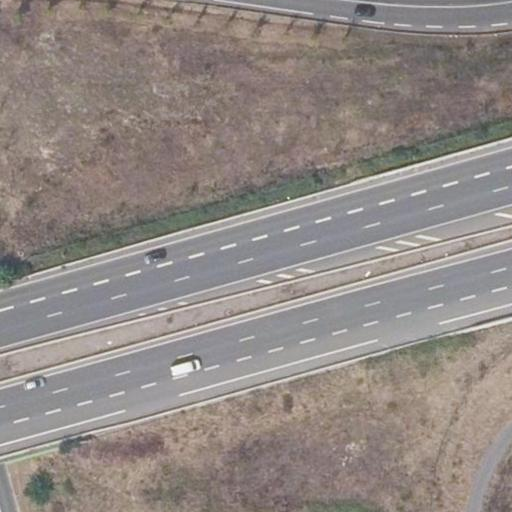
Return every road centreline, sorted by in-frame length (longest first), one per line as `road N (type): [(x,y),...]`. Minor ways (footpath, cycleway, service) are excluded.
road 1 (trunk): [(511,184),(0,327)]
road 2 (trunk): [(0,429),(319,327)]
road 3 (trunk): [(0,415),(319,327)]
road 4 (trunk): [(319,327),(511,273)]
road 5 (primary): [(511,1),(451,7),(351,0)]
